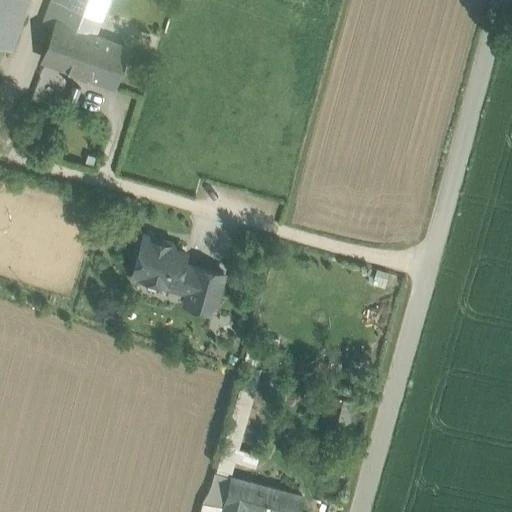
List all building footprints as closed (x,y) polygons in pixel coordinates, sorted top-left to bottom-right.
[(0,0),(0,42),(12,47),(29,1),(26,0),(0,0)] [(106,0),(49,0),(42,22),(55,27),(57,21),(93,34),(106,0)] [(93,34),(57,21),(55,27),(44,59),(113,84),(126,46),(93,34)] [(168,242),(143,235),(137,238),(134,249),(137,255),(132,273),(170,284),(171,280),(190,285),(194,271),(181,268),(185,252),(172,248),(168,242)] [(223,271),(196,263),(190,285),(185,302),(212,310),(223,271)] [(218,472),(232,476),(235,463),(239,448),(262,365),(248,361),(223,452),(218,472)] [(360,405),(346,401),(338,432),(353,435),(360,405)] [(259,454),(239,448),(235,463),(255,468),(257,461),(259,454)] [(252,481),(232,476),(224,505),(222,511),(244,511),(246,506),(245,506),(252,481)] [(296,511),(302,494),(252,481),(245,506),(246,506),(244,511),(296,511)] [(222,511),(224,505),(203,502),(199,511),(222,511)]
